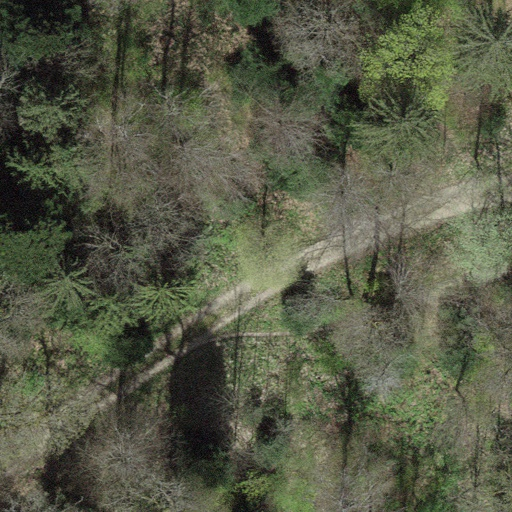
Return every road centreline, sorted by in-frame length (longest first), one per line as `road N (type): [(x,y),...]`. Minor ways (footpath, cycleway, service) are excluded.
road 1 (track): [(511,199),(301,269),(161,342)]
road 2 (track): [(161,342),(0,467)]
